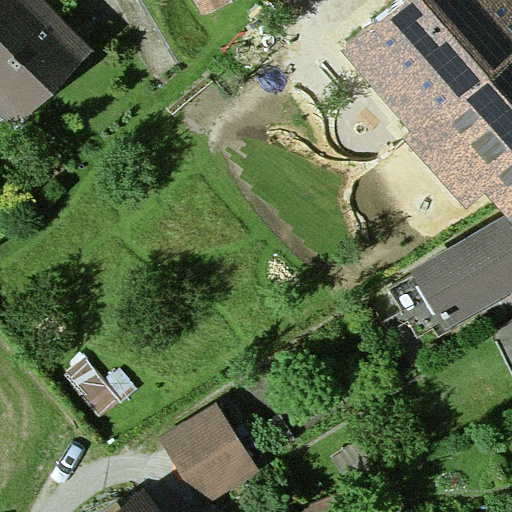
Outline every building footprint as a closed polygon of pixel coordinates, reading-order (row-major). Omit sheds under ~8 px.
[(44,0),(0,0),(0,112),(5,118),(17,130),(96,51),(44,0)] [(195,0),(205,16),(228,0),(195,0)] [(486,83),(511,61),(511,0),(402,0),(343,50),(413,132),(404,138),(413,146),(486,83)] [(508,217),(511,213),(511,61),(486,83),(413,146),(467,209),(487,192),(508,217)] [(511,218),(410,271),(446,330),(511,292),(511,218)] [(216,404),(160,439),(203,509),(260,474),(216,404)] [(164,511),(147,487),(112,511),(164,511)] [(345,511),(338,494),(304,509),(305,511),(345,511)]
